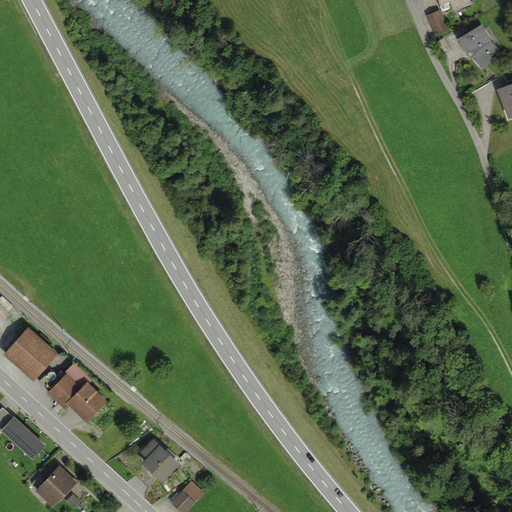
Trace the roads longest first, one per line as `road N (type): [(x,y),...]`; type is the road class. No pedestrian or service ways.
road 1 (primary): [(351,511),(233,361),(169,260),(33,0)]
road 2 (unclassified): [(414,0),(511,218)]
road 3 (tertiary): [(0,380),(144,511)]
